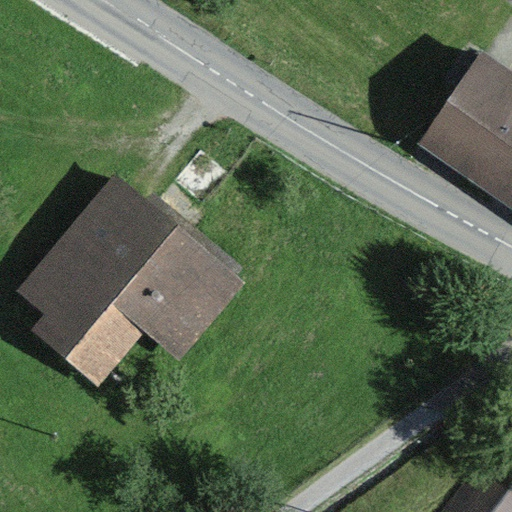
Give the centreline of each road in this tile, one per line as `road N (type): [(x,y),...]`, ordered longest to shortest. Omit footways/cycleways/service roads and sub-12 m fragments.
road 1 (secondary): [(511,250),(346,161),(98,0)]
road 2 (track): [(282,511),(511,348)]
